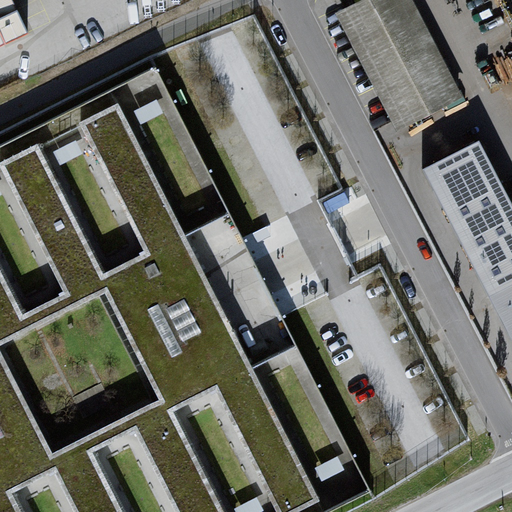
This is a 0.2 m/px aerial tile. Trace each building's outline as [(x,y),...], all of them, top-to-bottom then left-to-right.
[(9,0),(0,0),(0,8),(12,3),(9,0)] [(457,89),(411,0),(344,0),(343,1),(335,5),(394,121),(457,89)] [(0,279),(0,511),(14,511),(2,487),(52,462),(77,511),(117,511),(85,448),(131,425),(175,511),(222,511),(170,408),(211,388),(273,511),(288,511),(319,497),(118,97),(78,117),(146,251),(98,275),(33,145),(0,160),(0,161),(65,290),(17,314),(0,279)] [(511,207),(474,135),(418,164),(511,344),(511,207)] [(226,231),(225,201),(190,202),(191,233),(226,231)]
